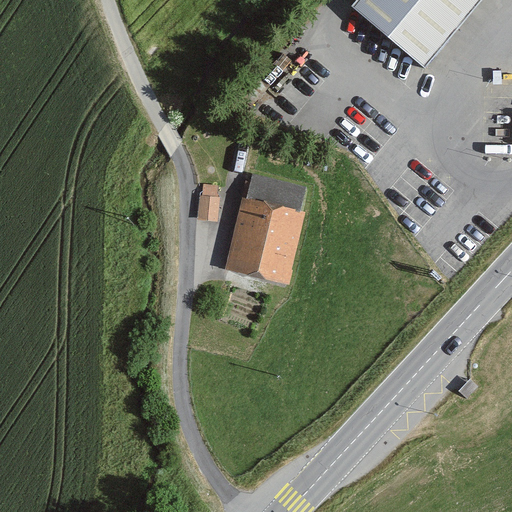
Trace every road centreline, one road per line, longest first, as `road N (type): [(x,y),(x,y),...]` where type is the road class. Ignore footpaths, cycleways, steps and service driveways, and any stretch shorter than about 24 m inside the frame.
road 1 (unclassified): [(107,0),(187,183),(182,407),(197,450),(244,511)]
road 2 (secondary): [(511,269),(288,511)]
road 3 (unknown): [(431,148),(353,53),(351,18),(360,0)]
